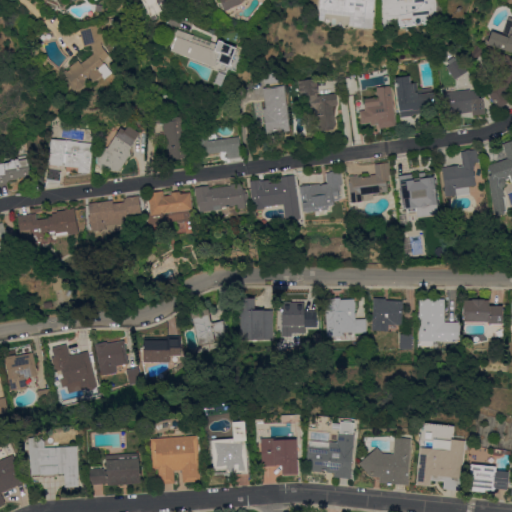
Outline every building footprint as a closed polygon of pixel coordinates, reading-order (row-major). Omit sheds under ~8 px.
[(162,10),(155,14),(157,18),(153,20),(142,0),(157,0),(158,2),(162,10)] [(224,10),(220,0),(244,0),(244,1),(240,4),(224,10)] [(374,0),(373,12),(374,12),(373,28),(353,26),(353,25),(349,25),(350,16),(325,13),(325,21),(318,20),(320,0),(374,0)] [(441,0),(442,2),(443,12),(437,12),(437,15),(397,19),(398,27),(389,28),(388,21),(384,21),(381,0),(441,0)] [(119,16),(120,23),(112,25),(110,19),(119,16)] [(511,52),(487,43),(492,31),(502,34),(509,16),(511,17),(511,52)] [(65,79),(68,77),(65,73),(73,66),(75,68),(94,53),(92,45),(84,47),(79,29),(100,23),(101,25),(105,24),(109,40),(103,42),(106,56),(114,64),(94,82),(90,78),(87,80),(89,83),(80,91),(76,87),(74,90),(65,79)] [(171,50),(172,47),(170,46),(176,29),(217,44),(219,39),(224,42),(224,43),(236,47),(229,68),(221,64),(221,62),(217,61),(215,67),(171,50)] [(487,90),(491,88),(496,72),(497,72),(500,64),(489,60),(490,57),(488,56),(490,51),(492,52),(493,50),(508,55),(508,56),(511,57),(511,78),(505,92),(511,100),(498,108),(487,90)] [(446,66),(459,58),(468,70),(455,79),(446,66)] [(379,128),(378,124),(371,125),(371,122),(361,123),(359,110),(365,110),(364,105),(365,105),(364,98),(378,96),(375,75),(376,74),(376,70),(386,69),(386,73),(389,72),(396,125),(379,128)] [(280,82),(264,84),(263,73),(278,70),(280,82)] [(158,81),(149,84),(146,75),(156,72),(158,81)] [(401,117),(396,77),(410,75),(411,83),(417,82),(418,89),(432,87),(432,92),(434,92),(435,93),(439,92),(440,101),(433,102),(434,111),(413,113),(413,115),(401,117)] [(317,78),(319,92),(317,92),(317,95),(336,93),(337,105),(333,105),(336,125),(333,126),(334,129),(319,131),(318,125),(317,125),(315,108),(305,110),(303,94),(300,94),(298,80),(317,78)] [(290,131),(278,133),(278,131),(266,133),(263,108),(266,108),(263,87),(284,85),(290,131)] [(470,89),(470,91),(478,90),(479,98),(481,97),(482,99),(484,102),(485,113),(473,115),(472,110),(460,111),(460,110),(446,112),(444,92),(470,89)] [(189,157),(170,160),(167,137),(164,137),(162,118),(183,115),(189,157)] [(59,130),(52,129),(52,121),(60,122),(59,130)] [(140,133),(129,149),(131,156),(129,156),(119,171),(98,165),(98,147),(108,147),(116,134),(117,134),(121,128),(125,130),(128,125),(140,133)] [(239,136),(242,156),(227,158),(226,151),(198,155),(195,137),(190,138),(189,131),(205,129),(206,136),(208,136),(208,140),(239,136)] [(92,143),(90,172),(79,171),(79,167),(64,166),(64,165),(50,164),(51,139),(72,140),(81,142),(92,143)] [(488,165),(508,158),(503,143),(511,140),(511,183),(511,184),(510,178),(505,180),(506,181),(505,184),(504,185),(503,187),(506,211),(504,211),(504,213),(496,215),(496,212),(494,212),(488,175),(491,174),(488,165)] [(460,151),(477,149),(478,161),(473,162),(476,185),(469,186),(470,193),(456,195),(445,196),(444,187),(445,187),(442,167),(459,165),(459,166),(462,165),(460,151)] [(8,180),(8,182),(0,183),(0,163),(11,161),(11,160),(18,158),(17,156),(26,154),(28,163),(29,163),(31,175),(8,180)] [(397,172),(407,171),(407,172),(421,170),(419,157),(434,154),(436,168),(438,168),(442,197),(433,199),(435,212),(432,212),(434,225),(423,227),(421,214),(419,214),(415,191),(400,193),(397,172)] [(357,175),(358,176),(363,176),(363,177),(370,176),(370,175),(376,174),(374,164),(389,162),(391,175),(389,175),(390,180),(386,180),(388,191),(379,192),(379,193),(374,194),(374,193),(362,194),(362,201),(351,203),(348,181),(349,180),(349,176),(357,175)] [(60,182),(47,180),(49,168),(62,170),(60,182)] [(319,183),(320,185),(322,185),(322,184),(327,183),(326,173),(341,170),(343,183),(340,184),(341,190),(338,190),(339,200),(334,200),(334,204),(328,205),(329,209),(313,211),(313,210),(312,210),(312,212),(305,213),(305,211),(303,211),(299,186),(319,183)] [(300,218),(286,220),(283,203),(253,208),(250,187),(268,185),(267,183),(282,181),(281,176),(294,174),(300,218)] [(237,205),(226,206),(226,208),(199,212),(195,187),(209,185),(209,188),(230,185),(230,184),(242,182),(244,193),(248,192),(249,202),(245,203),(246,207),(238,209),(237,205)] [(148,193),(163,191),(164,196),(171,195),(171,192),(180,191),(180,193),(190,192),(195,232),(186,233),(184,221),(148,226),(149,213),(150,212),(148,193)] [(141,213),(138,214),(139,224),(123,226),(123,222),(105,224),(106,228),(92,230),(91,223),(89,223),(86,203),(110,200),(110,203),(124,201),(123,198),(126,198),(126,196),(139,195),(141,213)] [(18,215),(36,213),(37,220),(47,218),(47,216),(52,215),(52,213),(75,209),(79,233),(68,234),(68,233),(56,235),(56,233),(50,233),(49,232),(41,233),(41,231),(39,232),(38,227),(31,228),(32,239),(20,241),(19,230),(20,230),(18,215)] [(53,284),(48,284),(47,279),(52,278),(51,272),(63,271),(64,276),(69,276),(70,283),(63,284),(63,289),(54,290),(53,284)] [(273,339),(241,339),(240,327),(241,327),(241,297),(256,297),(256,310),(273,309),(273,339)] [(341,299),(356,298),(357,318),(366,318),(367,330),(343,331),(344,335),(327,336),(325,298),(341,297),(341,299)] [(387,298),(386,299),(404,301),(402,325),(401,325),(401,331),(371,329),(374,297),(387,298)] [(445,298),(445,321),(461,321),(461,339),(448,339),(448,340),(433,340),(433,345),(421,345),(421,340),(420,340),(419,319),(420,319),(420,298),(445,298)] [(465,321),(465,299),(473,300),(473,298),(486,299),(486,300),(490,300),(490,305),(503,305),(503,324),(488,323),(488,321),(465,321)] [(283,301),(305,301),(305,308),(321,308),(321,327),(305,327),(305,325),(283,325),(283,301)] [(210,308),(213,322),(223,320),(227,338),(199,344),(193,317),(192,311),(210,308)] [(412,333),(413,348),(401,348),(400,334),(412,333)] [(144,336),(167,336),(181,336),(181,356),(170,356),(170,362),(144,362),(144,336)] [(107,341),(108,343),(125,340),(129,363),(116,365),(117,372),(101,375),(96,343),(107,341)] [(55,371),(52,356),(55,356),(53,347),(67,343),(70,354),(75,353),(75,354),(89,350),(97,386),(94,387),(89,388),(86,388),(69,393),(67,385),(63,387),(60,378),(64,377),(61,369),(55,371)] [(34,351),(38,375),(25,377),(27,384),(11,387),(5,356),(16,353),(17,355),(34,351)] [(139,367),(141,380),(129,383),(127,369),(139,367)] [(48,388),(50,402),(40,403),(38,390),(48,388)] [(9,411),(0,413),(0,398),(6,397),(9,411)] [(232,435),(231,420),(247,419),(251,474),(234,476),(234,470),(213,472),(210,437),(232,435)] [(350,478),(334,476),(335,472),(327,471),(327,470),(321,470),(321,471),(306,469),(308,445),(310,445),(310,440),(330,442),(330,441),(338,441),(340,421),(354,422),(353,433),(354,433),(350,478)] [(198,435),(201,480),(183,481),(183,470),(174,470),(175,482),(160,483),(159,468),(153,468),(151,438),(198,435)] [(40,436),(46,441),(46,447),(78,445),(80,486),(66,486),(65,473),(33,474),(33,475),(31,475),(30,437),(40,436)] [(277,439),(298,438),(299,474),(283,475),(283,464),(277,464),(277,465),(263,465),(262,438),(277,437),(277,439)] [(378,446),(383,452),(394,453),(395,437),(411,438),(409,480),(409,484),(380,482),(380,476),(371,476),(360,463),(378,446)] [(10,439),(15,451),(9,454),(3,442),(10,439)] [(431,486),(418,485),(421,447),(452,449),(452,439),(466,440),(462,477),(460,477),(458,490),(444,488),(445,481),(432,480),(431,486)] [(108,482),(93,484),(91,468),(105,467),(105,469),(108,469),(107,455),(141,452),(143,482),(109,485),(108,482)] [(0,460),(14,454),(26,481),(1,492),(6,502),(0,504),(0,460)] [(497,466),(497,470),(509,471),(508,489),(496,488),(495,490),(486,489),(486,491),(465,489),(466,481),(470,482),(472,463),(497,466)]
